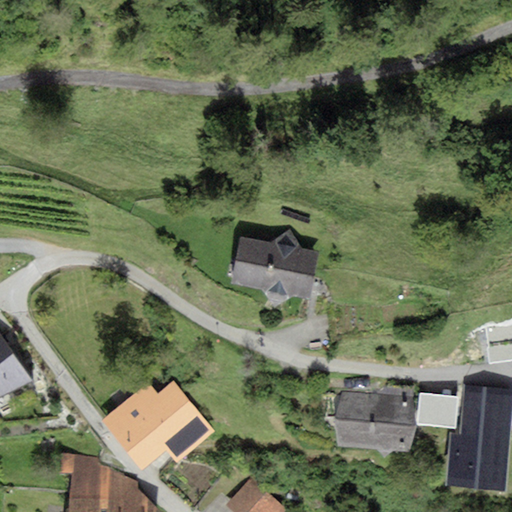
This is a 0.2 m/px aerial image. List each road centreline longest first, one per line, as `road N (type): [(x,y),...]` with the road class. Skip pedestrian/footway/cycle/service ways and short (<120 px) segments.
road 1 (primary): [(511,470),(203,237),(0,148)]
road 2 (residential): [(8,288),(51,262),(103,260),(190,313),(305,362),(413,376),(511,372)]
road 3 (track): [(511,26),(418,65),(279,86),(0,82)]
road 4 (residential): [(8,288),(77,396),(183,511)]
